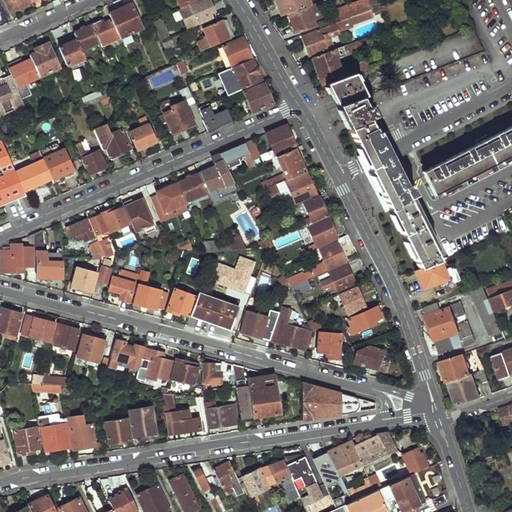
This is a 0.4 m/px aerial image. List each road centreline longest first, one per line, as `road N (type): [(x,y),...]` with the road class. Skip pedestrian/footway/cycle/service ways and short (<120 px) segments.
road 1 (residential): [(0,485),(390,418)]
road 2 (residential): [(0,287),(370,388)]
road 3 (residential): [(0,235),(298,104)]
road 4 (residential): [(434,412),(388,276),(337,176)]
road 5 (residential): [(337,176),(511,88)]
road 6 (residential): [(298,104),(236,0)]
